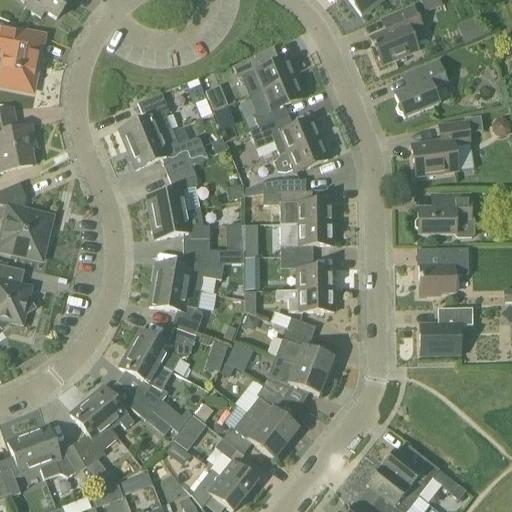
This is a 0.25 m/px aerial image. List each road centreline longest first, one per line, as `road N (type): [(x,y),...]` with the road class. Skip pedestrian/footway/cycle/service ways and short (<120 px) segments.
road 1 (residential): [(284,511),(365,408),(377,367),(374,161),(317,28),(287,0)]
road 2 (residential): [(130,0),(82,64),(78,96),(78,125),(111,216),(115,253),(100,329),(43,386),(0,403)]
